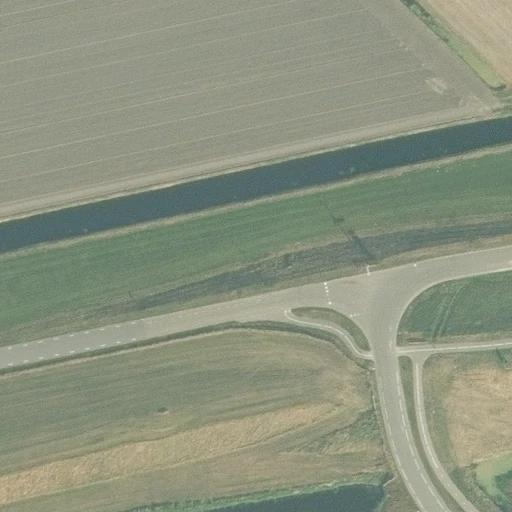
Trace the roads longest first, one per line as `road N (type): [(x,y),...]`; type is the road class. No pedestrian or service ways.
road 1 (unclassified): [(0,356),(373,284)]
road 2 (tertiary): [(437,511),(399,434),(373,284)]
road 3 (tertiary): [(373,284),(511,263)]
